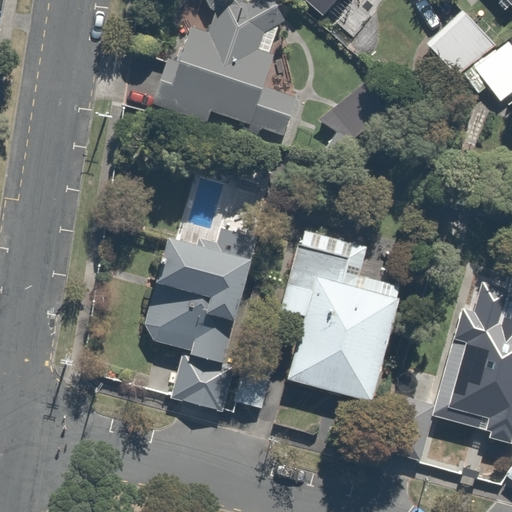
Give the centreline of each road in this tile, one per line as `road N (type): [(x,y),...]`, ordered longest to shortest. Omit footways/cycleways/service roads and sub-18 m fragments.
road 1 (residential): [(71,0),(5,431)]
road 2 (residential): [(5,431),(341,511)]
